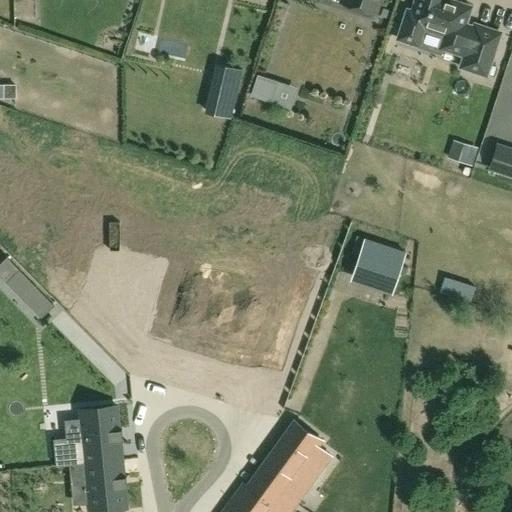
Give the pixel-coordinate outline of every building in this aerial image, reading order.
[(341,0),(341,1),(351,5),(353,9),(361,11),(365,9),(375,12),(379,0),(341,0)] [(407,9),(398,39),(418,45),(424,27),(445,34),(440,48),(464,56),(461,67),(486,75),(500,33),(475,24),(472,31),(464,28),(471,7),(454,1),(454,3),(444,0),(415,0),(412,11),(407,9)] [(235,97),(242,69),(236,68),(232,84),(214,79),(212,89),(209,104),(224,107),(223,115),(231,117),(235,97)] [(278,82),(257,75),(250,97),(271,104),(278,82)] [(511,147),(496,142),(487,169),(511,176),(511,147)] [(468,164),(473,150),(453,143),(448,157),(468,164)] [(405,252),(365,238),(353,272),(393,286),(405,252)] [(19,269),(8,280),(41,314),(52,303),(19,269)] [(246,314),(251,274),(226,271),(220,310),(246,314)] [(257,368),(217,367),(217,378),(257,379),(257,368)] [(487,386),(489,371),(471,368),(469,384),(487,386)] [(257,392),(257,380),(217,380),(217,392),(257,392)] [(82,439),(53,442),(55,466),(68,464),(84,463),(84,462),(109,459),(108,447),(120,446),(120,440),(122,439),(122,438),(121,438),(120,430),(122,429),(121,428),(119,428),(117,406),(79,409),(82,439)] [(257,473),(256,473),(295,502),(322,466),(310,457),(322,441),(311,433),(302,426),(294,421),(266,460),(257,473)] [(84,463),(68,464),(70,485),(86,483),(89,510),(126,506),(124,487),(127,487),(127,485),(126,485),(125,477),(126,477),(126,475),(123,475),(122,458),(109,459),(84,462),(84,463)] [(243,483),(221,511),(288,511),(295,502),(256,473),(256,474),(247,486),(243,483)] [(386,500),(385,511),(410,511),(411,501),(386,500)]
